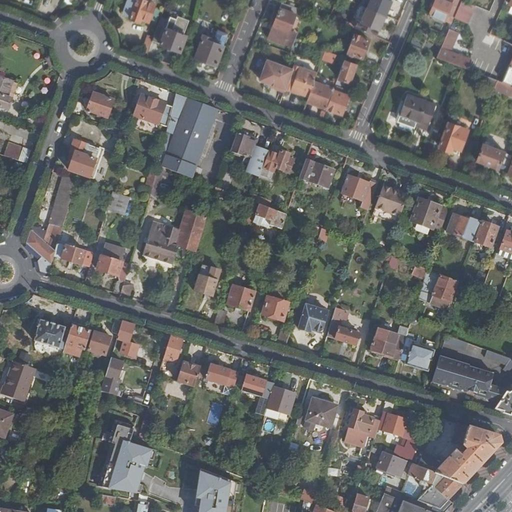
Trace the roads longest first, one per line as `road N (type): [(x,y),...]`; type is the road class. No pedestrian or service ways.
road 1 (residential): [(28,281),(511,427)]
road 2 (residential): [(11,247),(77,65)]
road 3 (residential): [(511,203),(353,146)]
road 4 (residential): [(416,0),(353,146)]
road 5 (residential): [(353,146),(220,96)]
road 6 (residential): [(220,96),(103,51)]
